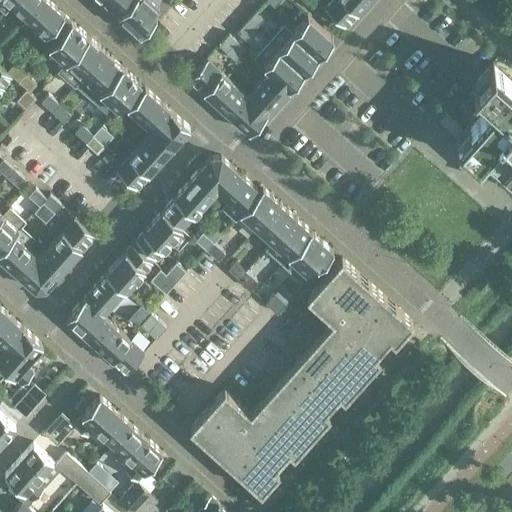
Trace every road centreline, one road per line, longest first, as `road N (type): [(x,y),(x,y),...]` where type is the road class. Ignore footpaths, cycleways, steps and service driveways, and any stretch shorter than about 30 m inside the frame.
road 1 (residential): [(40,317),(217,126)]
road 2 (residential): [(437,317),(252,153)]
road 3 (residential): [(252,153),(390,0)]
road 4 (residential): [(217,126),(74,0)]
road 5 (residential): [(195,460),(88,361)]
road 6 (residential): [(0,460),(88,361)]
